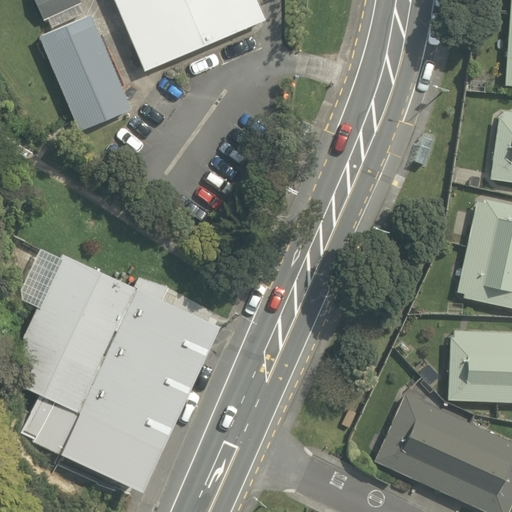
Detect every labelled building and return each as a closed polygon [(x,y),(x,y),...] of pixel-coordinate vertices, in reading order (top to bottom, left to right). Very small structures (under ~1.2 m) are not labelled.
[(59,0),(19,0),(28,21),(62,7),(59,0)] [(98,0),(130,78),(247,31),(234,0),(98,0)] [(511,0),(509,0),(503,84),(511,84),(511,0)] [(127,134),(77,12),(25,33),(75,155),(127,134)] [(511,104),(500,103),(499,110),(490,180),(511,182),(511,104)] [(511,205),(476,198),(456,299),(511,310),(511,205)] [(217,321),(61,251),(4,376),(161,447),(217,321)] [(511,329),(450,326),(445,398),(511,402),(511,329)] [(511,440),(404,390),(371,460),(481,511),(506,511),(511,500),(511,440)]
